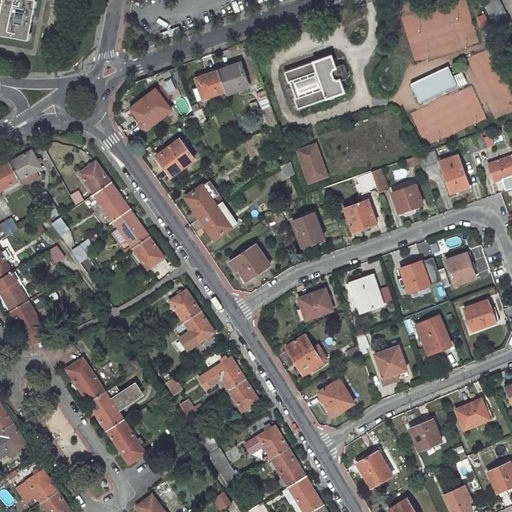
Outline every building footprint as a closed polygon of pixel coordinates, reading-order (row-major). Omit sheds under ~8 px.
[(2,0),(0,11),(0,33),(28,39),(35,0),(2,0)] [(511,26),(511,23),(499,0),(481,0),(482,0),(497,33),(511,26)] [(159,34),(162,40),(180,33),(178,27),(159,34)] [(283,70),(285,73),(331,57),(330,54),(283,70)] [(331,57),(285,73),(288,83),(289,83),(295,99),(294,99),(297,109),(344,93),(340,82),(346,80),(341,66),(335,68),(331,57)] [(218,74),(224,94),(226,97),(249,89),(241,66),(218,74)] [(173,97),(186,92),(187,92),(179,68),(178,68),(178,67),(165,71),(173,97)] [(448,68),(410,85),(419,104),(457,87),(448,68)] [(198,102),(224,94),(218,74),(200,80),(197,81),(200,91),(195,93),(198,102)] [(288,83),(286,84),(292,100),(294,99),(295,99),(289,83),(288,83)] [(157,90),(131,108),(140,120),(139,123),(143,129),(148,128),(172,111),(157,90)] [(257,95),(262,106),(268,104),(264,93),(257,95)] [(194,116),(200,129),(208,126),(201,109),(193,113),(194,116)] [(190,130),(193,129),(196,134),(201,132),(200,129),(194,116),(185,123),(190,130)] [(281,132),(285,146),(292,143),(291,139),(296,137),(293,131),(289,132),(288,129),(281,132)] [(486,150),(481,136),(465,142),(470,155),(486,150)] [(181,140),(157,157),(172,177),(195,160),(181,140)] [(314,147),(298,153),(309,185),(325,179),(314,147)] [(420,167),(436,161),(432,151),(417,157),(420,167)] [(35,172),(41,169),(32,152),(9,164),(18,182),(19,181),(35,172)] [(457,155),(439,162),(451,195),(469,188),(457,155)] [(511,157),(488,167),(494,184),(511,178),(511,157)] [(110,184),(95,163),(79,174),(93,196),(110,184)] [(0,168),(0,191),(18,182),(9,164),(0,168)] [(280,168),(285,180),(292,177),(287,164),(280,168)] [(370,176),(375,189),(377,193),(387,189),(379,170),(369,174),(370,176)] [(35,172),(19,181),(22,187),(38,178),(35,172)] [(356,181),(361,194),(375,189),(370,176),(356,181)] [(187,196),(197,210),(194,212),(199,219),(217,207),(212,199),(219,195),(210,182),(203,187),(202,185),(187,196)] [(93,196),(113,223),(130,211),(110,184),(93,196)] [(414,184),(391,193),(398,212),(421,204),(414,184)] [(56,209),(46,193),(35,200),(46,216),(56,209)] [(367,202),(345,210),(353,232),(375,224),(367,202)] [(231,228),(237,223),(224,203),(217,207),(231,228)] [(208,226),(216,238),(231,228),(217,207),(199,219),(205,228),(208,226)] [(113,223),(132,249),(149,238),(130,211),(113,223)] [(273,225),(282,218),(279,213),(270,218),(273,225)] [(315,213),(293,221),(302,247),(324,238),(315,213)] [(61,236),(69,230),(60,218),(52,224),(61,236)] [(266,229),(270,227),(273,234),(276,233),(273,225),(270,218),(262,223),(266,229)] [(16,231),(9,220),(0,225),(0,228),(4,237),(16,231)] [(36,220),(30,225),(37,235),(44,230),(36,220)] [(132,249),(147,270),(163,258),(149,238),(132,249)] [(256,245),(230,263),(237,273),(244,285),(270,267),(256,245)] [(47,251),(56,263),(64,257),(56,246),(47,251)] [(80,263),(87,257),(79,246),(72,251),(80,263)] [(478,276),(472,260),(467,262),(464,253),(444,260),(453,285),(478,276)] [(0,279),(10,273),(0,254),(0,279)] [(406,292),(428,284),(419,261),(395,270),(398,278),(395,279),(398,286),(404,284),(406,292)] [(448,285),(442,268),(436,270),(442,287),(448,285)] [(0,296),(10,313),(27,302),(10,273),(0,279),(0,296)] [(372,276),(350,284),(360,313),(382,305),(372,276)] [(303,321),(333,311),(329,300),(325,289),(300,298),(302,303),(299,304),(301,309),(299,310),(303,321)] [(169,301),(179,318),(169,324),(171,328),(182,321),(182,323),(199,312),(185,290),(169,301)] [(471,331),(495,322),(498,321),(493,306),(492,307),(489,299),(463,309),(471,331)] [(29,347),(47,336),(27,302),(10,313),(29,347)] [(182,323),(196,344),(212,333),(199,312),(182,323)] [(415,325),(427,355),(449,347),(438,317),(415,325)] [(355,339),(361,336),(363,336),(363,335),(360,328),(352,331),(355,339)] [(355,339),(358,348),(360,355),(366,353),(364,349),(368,348),(363,335),(363,336),(361,336),(355,339)] [(287,348),(297,364),(300,362),(307,374),(323,364),(318,355),(322,353),(318,346),(313,349),(306,336),(287,348)] [(380,379),(383,385),(395,381),(393,375),(405,371),(398,348),(375,356),(383,378),(380,379)] [(327,362),(322,353),(318,355),(323,364),(327,362)] [(229,355),(197,378),(204,388),(220,377),(228,388),(244,377),(229,355)] [(104,391),(82,357),(65,368),(88,402),(104,391)] [(228,388),(241,409),(258,398),(244,377),(228,388)] [(175,390),(168,379),(161,384),(168,395),(175,390)] [(339,381),(319,394),(324,402),(322,403),(328,413),(330,411),(334,417),(354,404),(339,381)] [(134,383),(119,393),(114,385),(113,384),(104,391),(88,402),(107,430),(123,420),(117,410),(142,394),(134,383)] [(175,406),(183,418),(190,413),(183,400),(175,406)] [(480,400),(455,409),(463,430),(488,420),(480,400)] [(0,403),(0,431),(13,423),(0,403)] [(431,416),(405,427),(416,451),(441,440),(431,416)] [(129,463),(146,452),(123,420),(107,430),(129,463)] [(0,457),(2,457),(0,453),(0,444),(1,443),(8,453),(10,456),(27,445),(13,423),(0,431),(0,457)] [(274,425),(244,443),(250,453),(262,445),(270,457),(287,447),(274,425)] [(206,432),(197,437),(205,450),(214,444),(206,432)] [(0,444),(0,453),(2,457),(8,453),(1,443),(0,444)] [(287,447),(270,457),(287,486),(304,475),(287,447)] [(377,452),(356,464),(370,489),(391,477),(377,452)] [(173,470),(168,462),(157,470),(162,477),(173,470)] [(487,472),(497,494),(499,499),(511,493),(511,492),(511,491),(511,468),(509,462),(487,472)] [(152,467),(138,472),(143,487),(157,482),(152,467)] [(227,467),(220,471),(228,485),(236,480),(227,467)] [(45,468),(28,479),(18,486),(28,501),(38,494),(42,500),(59,489),(45,468)] [(304,475),(287,486),(303,511),(308,511),(322,504),(304,475)] [(450,511),(471,511),(471,510),(474,509),(465,488),(444,497),(450,511)] [(42,500),(50,511),(70,511),(73,510),(59,489),(42,500)] [(215,496),(223,509),(232,503),(224,490),(215,496)] [(167,511),(153,492),(136,504),(142,511),(167,511)] [(413,511),(406,500),(388,511),(413,511)]
